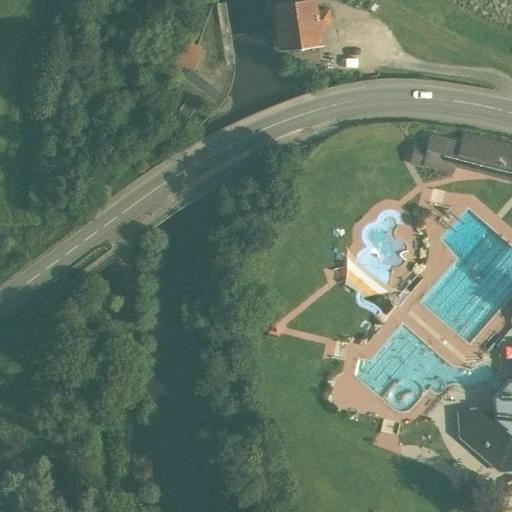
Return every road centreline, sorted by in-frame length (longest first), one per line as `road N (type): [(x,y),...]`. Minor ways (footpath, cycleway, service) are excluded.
road 1 (tertiary): [(511,112),(425,99),(311,109),(167,178),(0,301)]
road 2 (track): [(126,511),(128,280),(122,212),(103,184),(175,124),(195,94),(210,55),(209,12)]
